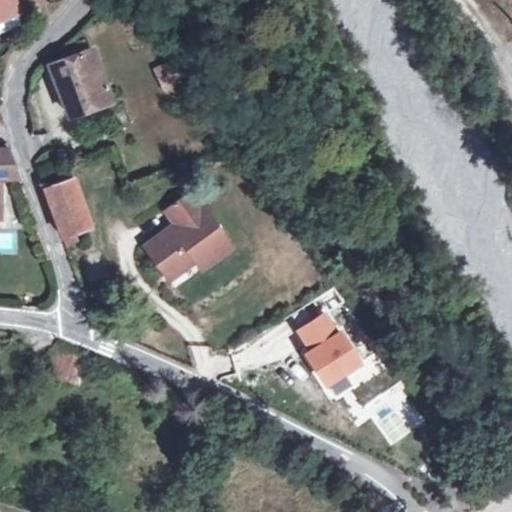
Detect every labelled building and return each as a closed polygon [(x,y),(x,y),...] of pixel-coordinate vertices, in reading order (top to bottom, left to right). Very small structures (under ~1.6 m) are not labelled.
[(13,0),(0,0),(0,19),(19,12),(13,0)] [(69,114),(110,99),(91,48),(84,50),(81,41),(58,50),(61,59),(49,63),(69,114)] [(183,80),(179,70),(158,79),(162,88),(183,80)] [(121,94),(110,99),(120,126),(132,122),(121,94)] [(0,177),(18,176),(7,148),(0,148),(0,177)] [(44,189),(72,178),(68,167),(39,178),(44,189)] [(44,189),(61,237),(74,232),(89,226),(72,178),(44,189)] [(176,222),(145,245),(166,273),(192,253),(197,259),(203,267),(233,245),(192,191),(167,210),(176,222)] [(74,232),(61,237),(65,246),(77,241),(74,232)] [(192,253),(166,273),(171,278),(197,259),(192,253)] [(326,384),(359,362),(340,332),(337,334),(324,314),(299,330),(312,350),(306,354),(326,384)] [(90,362),(52,347),(43,369),(81,386),(90,362)]
